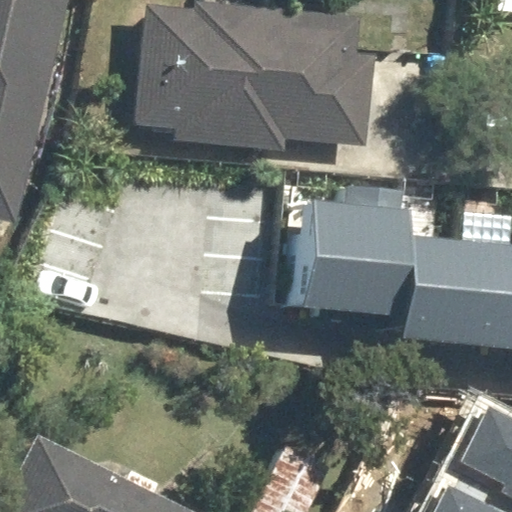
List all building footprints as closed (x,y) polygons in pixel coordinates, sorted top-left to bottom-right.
[(0,0),(0,218),(51,0),(0,0)] [(348,28),(135,12),(125,137),(338,154),(348,28)] [(297,205),(291,294),(384,301),(382,331),(511,340),(511,243),(381,235),(383,211),(297,205)] [(511,414),(492,405),(464,463),(507,483),(502,492),(511,496),(511,414)] [(152,511),(11,446),(0,470),(0,511),(152,511)] [(271,451),(241,511),(287,511),(308,469),(271,451)] [(497,511),(448,489),(436,511),(497,511)]
